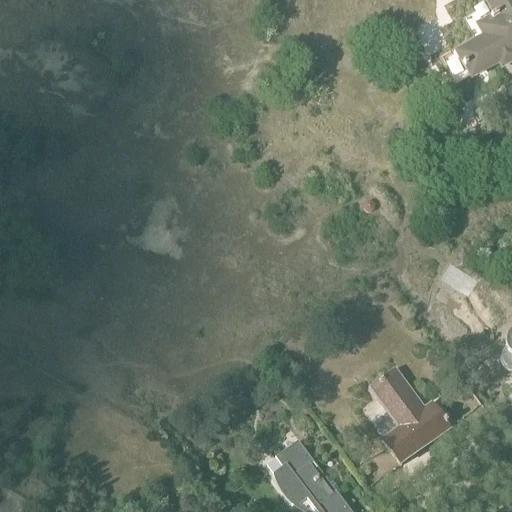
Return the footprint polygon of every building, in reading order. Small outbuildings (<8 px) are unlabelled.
[(471,78),(511,54),(511,0),(484,0),(494,17),(478,26),(484,37),(456,53),(471,78)] [(374,209),(374,208),(374,207),(374,206),(373,205),(372,204),(372,203),(371,202),(370,202),(369,202),(368,202),(366,202),(365,202),(364,202),(363,203),(363,204),(362,205),(361,206),(361,207),(361,208),(361,209),(361,210),(362,211),(363,212),(363,213),(364,214),(365,214),(366,214),(368,215),(369,214),(370,214),(371,214),(372,213),(372,212),(373,211),(374,210),(374,209)] [(511,331),(511,332),(508,334),(506,337),(505,340),(504,343),(504,346),(505,349),(505,350),(504,351),(502,353),(501,355),(500,359),(500,362),(500,365),(501,367),(503,369),(505,371),(507,372),(510,372),(511,372),(511,331)] [(381,442),(399,466),(448,430),(430,405),(422,411),(394,372),(369,390),(398,429),(381,442)] [(304,499),(313,511),(348,511),(296,443),(274,460),(283,472),(273,479),(294,507),(304,499)]
